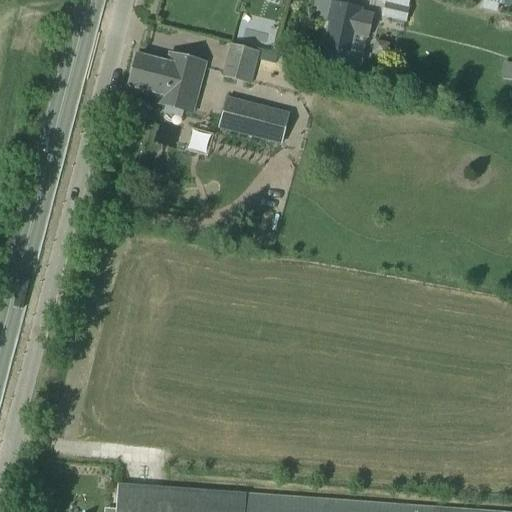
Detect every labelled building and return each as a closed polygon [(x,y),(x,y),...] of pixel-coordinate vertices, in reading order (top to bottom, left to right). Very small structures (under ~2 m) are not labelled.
[(511,0),(475,0),(501,6),(511,8),(511,0)] [(396,5),(386,3),(382,19),(405,25),(409,9),(407,8),(396,5)] [(325,48),(321,63),(360,72),(364,57),(363,56),(366,39),(371,18),(360,15),(361,11),(331,5),(328,18),(331,19),(325,48)] [(247,85),(255,55),(231,49),(223,79),(247,85)] [(167,65),(145,60),(136,57),(128,89),(158,97),(156,106),(192,116),(205,66),(169,56),(167,65)] [(511,66),(503,66),(501,80),(511,81),(511,66)] [(228,100),(219,131),(264,143),(272,112),(228,100)] [(433,511),(118,487),(116,511),(433,511)]
